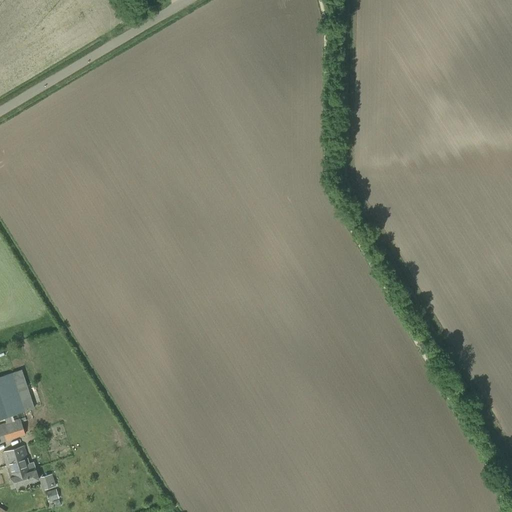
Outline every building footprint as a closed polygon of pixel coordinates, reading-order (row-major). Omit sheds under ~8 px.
[(0,376),(0,418),(33,408),(21,370),(0,376)] [(0,442),(25,435),(20,419),(0,425),(0,442)] [(24,445),(2,452),(7,470),(12,487),(38,479),(33,462),(29,463),(24,445)] [(45,488),(57,486),(54,473),(42,476),(45,488)] [(48,501),(59,498),(56,490),(46,493),(48,501)]
